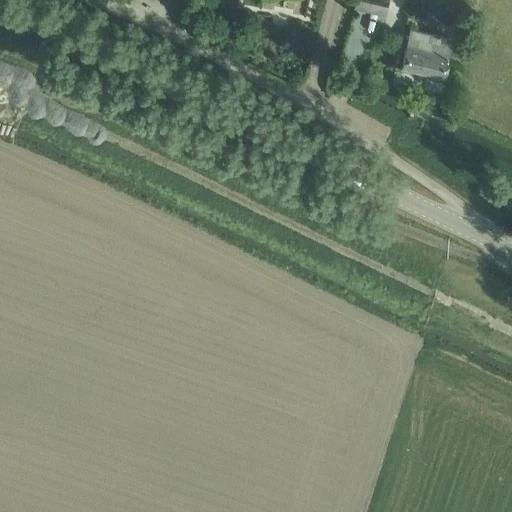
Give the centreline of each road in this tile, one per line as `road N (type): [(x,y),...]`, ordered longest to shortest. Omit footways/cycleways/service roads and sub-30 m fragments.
road 1 (tertiary): [(511,258),(0,10)]
road 2 (track): [(511,328),(67,116),(8,75)]
road 3 (residential): [(511,262),(472,257),(0,70)]
